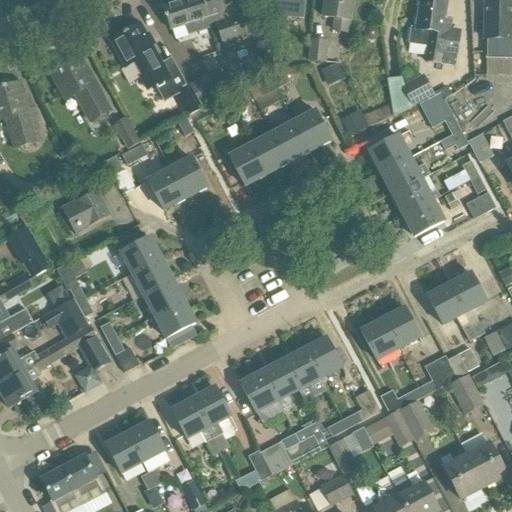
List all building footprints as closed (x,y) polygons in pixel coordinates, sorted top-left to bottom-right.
[(188,36),(212,28),(202,0),(188,0),(164,8),(171,31),(185,26),(188,36)] [(233,0),(202,0),(212,28),(217,27),(223,45),(253,35),(247,15),(238,18),(235,11),(237,10),(233,0)] [(270,0),(269,16),(304,19),(306,1),(305,0),(270,0)] [(350,21),(352,0),(325,0),(323,18),(335,19),(333,31),(346,33),(348,21),(350,21)] [(410,28),(410,30),(408,44),(428,47),(425,65),(455,69),(460,36),(446,34),(448,19),(445,19),(447,2),(432,0),(420,0),(417,29),(410,28)] [(511,60),(511,24),(511,1),(485,1),(484,43),(486,43),(486,60),(511,60)] [(139,26),(111,41),(125,68),(135,62),(143,77),(141,79),(148,91),(156,86),(165,103),(176,97),(174,93),(185,86),(171,60),(160,65),(139,26)] [(254,44),(261,67),(274,63),(267,40),(254,44)] [(327,41),(311,40),(310,61),(326,62),(327,41)] [(109,113),(80,59),(52,75),(66,101),(76,96),(91,123),(109,113)] [(322,72),(329,87),(345,80),(339,65),(322,72)] [(218,70),(189,86),(201,107),(229,90),(218,70)] [(270,83),(275,92),(289,84),(284,75),(270,83)] [(387,78),(390,102),(392,116),(412,107),(432,95),(423,78),(405,87),(401,77),(387,78)] [(275,92),(270,83),(256,90),(261,99),(275,92)] [(27,98),(23,99),(19,85),(0,90),(0,121),(7,120),(16,149),(43,141),(34,111),(31,112),(27,98)] [(185,86),(174,93),(187,118),(199,111),(185,86)] [(464,93),(449,101),(457,114),(471,105),(464,93)] [(439,114),(452,137),(460,133),(439,94),(419,105),(427,120),(439,114)] [(230,106),(234,115),(248,108),(244,99),(230,106)] [(370,127),(392,116),(390,102),(364,115),(370,127)] [(234,115),(230,106),(215,114),(220,123),(234,115)] [(362,109),(341,119),(350,137),(370,127),(364,115),(362,109)] [(315,114),(293,125),(309,154),(330,143),(315,114)] [(126,119),(115,126),(128,151),(140,144),(126,119)] [(186,119),(177,124),(184,138),(194,134),(186,119)] [(511,142),(511,122),(510,119),(502,123),(511,142)] [(293,125),(272,136),(288,166),(309,154),(293,125)] [(460,133),(452,137),(459,151),(467,146),(460,133)] [(482,135),(468,143),(479,165),(494,157),(482,135)] [(272,136),(251,147),(266,177),(288,166),(272,136)] [(371,152),(369,153),(380,174),(409,159),(398,137),(371,152)] [(251,147),(229,159),(244,188),(266,177),(251,147)] [(114,178),(123,195),(135,189),(125,171),(123,173),(115,158),(106,163),(114,178)] [(409,159),(380,174),(391,195),(420,180),(429,176),(424,166),(415,170),(409,159)] [(191,160),(170,171),(185,201),(207,190),(191,160)] [(461,168),(464,173),(444,183),(448,192),(455,188),(477,177),(470,163),(461,168)] [(73,164),(48,177),(55,189),(79,176),(73,164)] [(170,171),(147,183),(163,213),(185,201),(170,171)] [(478,199),(464,205),(473,222),(495,211),(486,194),(485,191),(477,177),(469,181),(476,196),(478,199)] [(420,180),(391,195),(402,217),(432,202),(440,198),(435,190),(427,194),(420,180)] [(97,193),(76,204),(62,212),(75,236),(110,218),(97,193)] [(432,202),(402,217),(414,239),(443,224),(432,202)] [(41,255),(40,255),(26,230),(7,240),(21,266),(27,263),(35,277),(50,269),(41,255)] [(117,257),(112,260),(117,269),(126,265),(132,276),(161,261),(149,240),(121,255),(121,256),(118,258),(117,257)] [(86,301),(78,287),(75,280),(86,274),(78,260),(56,272),(67,293),(69,292),(76,306),(86,301)] [(132,277),(123,282),(128,290),(137,285),(143,298),(172,283),(161,261),(132,276),(132,277)] [(471,275),(449,287),(463,315),(485,304),(471,275)] [(26,276),(10,286),(13,291),(17,289),(20,295),(33,287),(30,282),(26,276)] [(172,283),(143,298),(154,319),(183,304),(172,283)] [(10,286),(0,291),(0,303),(1,306),(20,295),(17,289),(13,291),(10,286)] [(463,315),(449,287),(427,298),(442,327),(463,315)] [(266,298),(271,309),(292,300),(288,289),(266,298)] [(498,316),(511,310),(511,306),(508,294),(492,300),(498,316)] [(70,300),(51,312),(59,326),(66,338),(72,334),(86,326),(73,305),(70,300)] [(84,320),(93,315),(86,301),(76,306),(84,320)] [(0,303),(0,324),(4,322),(9,320),(3,309),(1,306),(0,303)] [(183,304),(154,319),(165,341),(167,340),(192,327),(194,326),(183,304)] [(404,310),(382,322),(397,351),(419,339),(404,310)] [(9,320),(4,322),(11,334),(30,323),(24,311),(9,320)] [(382,322),(361,333),(376,362),(397,351),(382,322)] [(469,326),(476,339),(483,335),(477,322),(469,326)] [(101,329),(108,343),(116,339),(109,324),(101,329)] [(511,324),(498,332),(507,349),(511,346),(511,324)] [(469,326),(462,330),(468,343),(476,339),(469,326)] [(111,364),(97,339),(79,350),(93,374),(111,364)] [(123,353),(116,339),(108,343),(124,375),(138,368),(129,350),(123,353)] [(64,340),(51,348),(55,355),(51,357),(54,364),(71,354),(70,354),(71,353),(68,348),(64,340)] [(326,341),(303,353),(319,382),(341,370),(326,341)] [(40,363),(34,367),(38,373),(54,364),(51,357),(55,355),(51,348),(36,356),(40,363)] [(0,358),(0,386),(34,367),(40,363),(36,356),(36,355),(19,364),(12,351),(0,358)] [(303,353),(282,364),(298,393),(319,382),(303,353)] [(457,380),(468,374),(458,356),(447,362),(457,380)] [(457,380),(447,362),(445,357),(425,367),(433,382),(418,390),(422,398),(437,391),(457,380)] [(282,364),(261,375),(276,404),(298,393),(282,364)] [(34,367),(0,386),(0,394),(9,411),(14,408),(34,396),(37,395),(32,387),(42,381),(38,373),(34,367)] [(261,375),(240,386),(255,415),(276,404),(261,375)] [(483,406),(467,377),(450,387),(465,415),(483,406)] [(224,434),(219,424),(230,418),(215,390),(193,402),(208,430),(213,440),(224,434)] [(380,398),(389,416),(422,398),(418,390),(400,399),(397,400),(393,392),(380,398)] [(360,412),(340,422),(345,431),(379,413),(368,392),(354,400),(360,412)] [(186,441),(208,430),(193,402),(171,413),(186,441)] [(433,432),(417,403),(400,412),(415,441),(433,432)] [(373,447),(393,436),(400,448),(412,441),(397,414),(385,420),(364,431),(373,447)] [(326,429),(331,438),(345,431),(340,422),(326,429)] [(150,424),(128,435),(143,464),(152,459),(165,452),(150,424)] [(305,459),(327,448),(324,442),(315,425),(293,437),(305,459)] [(373,447),(364,431),(363,429),(351,435),(362,455),(374,449),(373,447)] [(143,464),(128,435),(106,447),(121,475),(143,464)] [(221,436),(214,440),(220,453),(228,449),(221,436)] [(293,437),(280,444),(259,455),(271,477),(305,459),(293,437)] [(214,440),(206,444),(213,457),(220,453),(214,440)] [(357,470),(342,442),(330,448),(345,476),(357,470)] [(466,456),(483,489),(506,477),(489,445),(466,456)] [(483,489),(466,456),(444,468),(460,501),(483,489)] [(69,461),(60,466),(81,506),(106,493),(97,478),(96,479),(94,477),(85,460),(84,458),(71,465),(69,461)] [(70,511),(81,506),(60,466),(52,471),(54,474),(41,481),(52,502),(50,503),(55,511),(70,511)] [(240,475),(246,487),(260,480),(253,468),(240,475)] [(156,471),(148,475),(155,488),(163,484),(156,471)] [(164,505),(155,488),(148,475),(140,479),(147,492),(144,494),(153,511),(164,505)] [(351,495),(342,477),(321,488),(331,506),(351,495)] [(406,478),(393,485),(395,488),(400,497),(407,511),(438,511),(424,483),(421,485),(412,489),(406,478)] [(181,489),(193,511),(205,505),(193,482),(181,489)] [(385,504),(374,510),(375,511),(407,511),(400,497),(395,488),(381,495),(385,504)] [(300,511),(296,502),(276,511),(300,511)]
